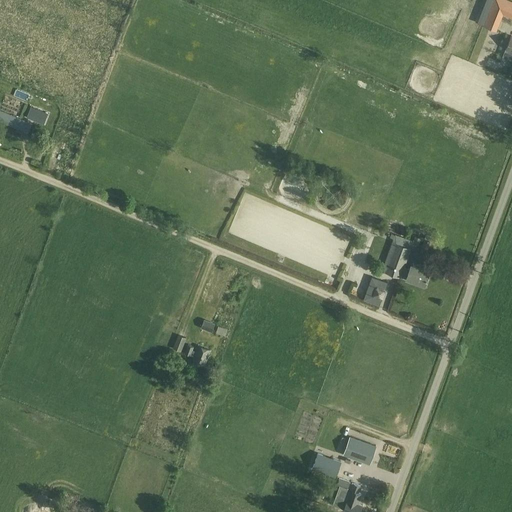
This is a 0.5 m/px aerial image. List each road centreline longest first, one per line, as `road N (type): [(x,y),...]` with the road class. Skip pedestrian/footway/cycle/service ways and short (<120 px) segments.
road 1 (track): [(448,344),(0,159)]
road 2 (unclassified): [(388,511),(511,169)]
